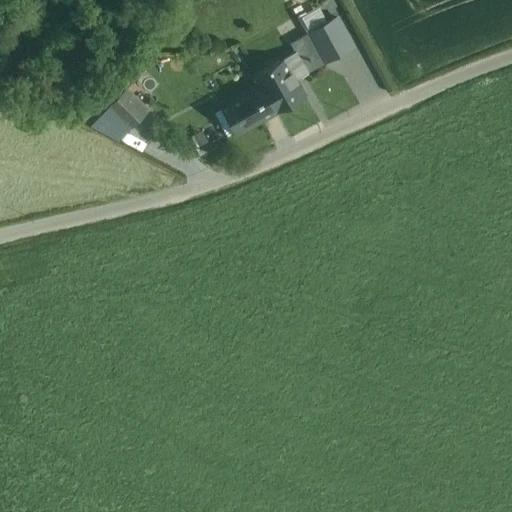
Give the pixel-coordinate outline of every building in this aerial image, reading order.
[(279,0),(290,20),(291,21),(306,13),(299,0),(279,0)] [(353,46),(337,18),(332,21),(309,33),(325,62),(353,46)] [(309,33),(306,28),(305,28),(308,34),(291,44),(296,52),(284,59),(295,78),(325,62),(309,33)] [(275,112),(305,96),(295,78),(284,59),(255,75),(261,86),(275,112)] [(261,86),(227,104),(241,130),(275,112),(261,86)] [(127,90),(108,109),(110,111),(127,128),(146,108),(127,90)]
